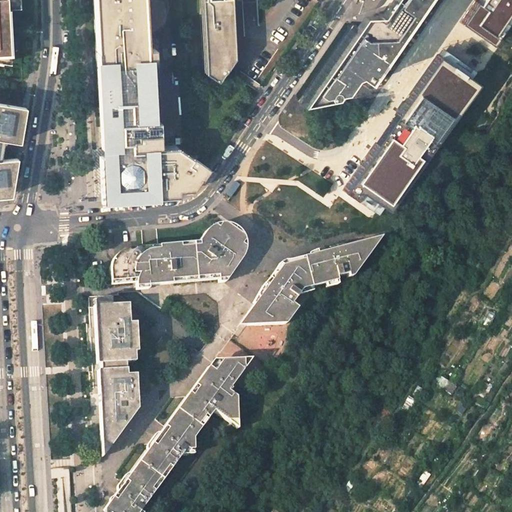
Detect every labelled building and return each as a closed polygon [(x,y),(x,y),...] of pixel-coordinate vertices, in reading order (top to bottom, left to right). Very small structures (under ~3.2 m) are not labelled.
[(0,0),(0,61),(8,63),(6,31),(1,31),(0,8),(5,8),(18,7),(17,0),(0,0)] [(230,0),(201,0),(206,72),(218,79),(223,71),(223,72),(225,70),(234,55),(230,0)] [(351,22),(300,103),(334,97),(337,92),(344,90),(356,79),(360,76),(368,81),(398,37),(422,0),(399,0),(391,12),(379,13),(371,24),(351,22)] [(511,0),(474,0),(459,21),(491,45),(511,14),(511,0)] [(474,83),(437,56),(413,90),(417,93),(399,118),(408,125),(397,140),(387,133),(345,192),(377,214),(384,204),(388,207),(474,83)] [(0,137),(2,137),(2,139),(9,141),(15,105),(0,102),(0,137)] [(9,141),(2,139),(0,150),(0,160),(4,161),(9,141)] [(234,181),(230,187),(235,191),(240,184),(234,181)] [(235,191),(230,187),(225,194),(231,197),(235,191)] [(198,241),(198,246),(179,248),(179,244),(158,246),(158,250),(144,251),(144,248),(127,249),(119,252),(113,258),(110,263),(109,269),(110,286),(134,283),(135,291),(147,290),(147,286),(227,279),(243,255),(244,249),(243,241),(241,235),(235,228),(227,225),(220,224),(213,226),(207,229),(203,234),(198,241)] [(290,304),(301,290),(352,276),(381,236),(303,258),(304,260),(281,266),(237,326),(284,325),(296,309),(290,304)] [(103,443),(109,447),(136,410),(134,375),(125,376),(124,363),(133,362),(133,352),(135,352),(134,324),(127,324),(126,305),(96,307),(103,443)] [(123,482),(104,510),(106,511),(138,511),(180,455),(192,454),(192,439),(212,411),(236,429),(235,397),(227,391),(250,359),(212,361),(160,431),(123,482)]
